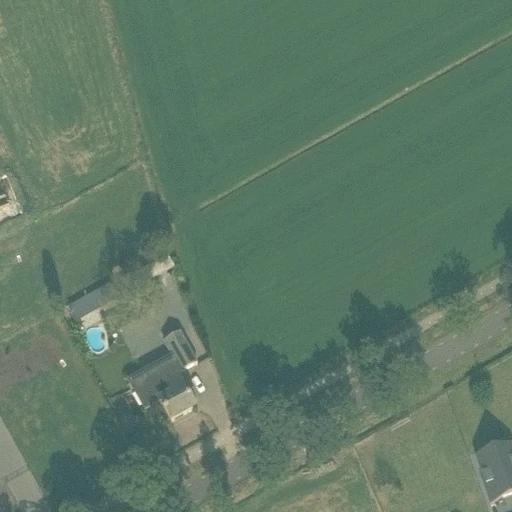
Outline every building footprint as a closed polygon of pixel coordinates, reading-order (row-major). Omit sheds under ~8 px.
[(168,258),(140,273),(148,287),(176,272),(168,258)] [(114,288),(70,312),(78,326),(121,302),(114,288)] [(165,342),(173,357),(182,374),(197,365),(180,334),(165,342)] [(182,374),(173,357),(129,382),(146,413),(161,405),(171,423),(196,410),(184,389),(177,377),(182,374)] [(511,511),(511,448),(511,445),(475,458),(491,506),(494,505),(496,511),(511,511)]
